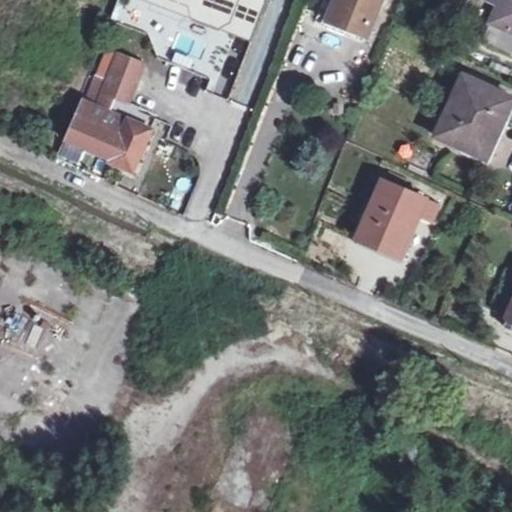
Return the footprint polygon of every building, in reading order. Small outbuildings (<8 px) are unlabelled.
[(170,0),(189,7),(193,17),(252,40),(267,0),(170,0)] [(335,0),(328,18),(366,34),(379,0),(335,0)] [(511,0),(498,0),(481,39),(511,53),(511,0)] [(113,49),(88,103),(98,107),(114,70),(122,54),(113,49)] [(122,54),(114,70),(138,80),(145,64),(122,54)] [(114,70),(98,107),(121,118),(131,122),(134,117),(158,128),(163,117),(141,107),(143,103),(130,98),(138,80),(114,70)] [(508,98),(461,75),(433,133),(481,156),(508,98)] [(98,107),(88,103),(85,101),(69,140),(112,159),(111,162),(138,173),(158,128),(134,117),(131,122),(121,118),(98,107)] [(383,180),(379,177),(355,234),(398,254),(416,214),(430,221),(438,204),(405,188),(410,177),(389,167),(383,180)]
